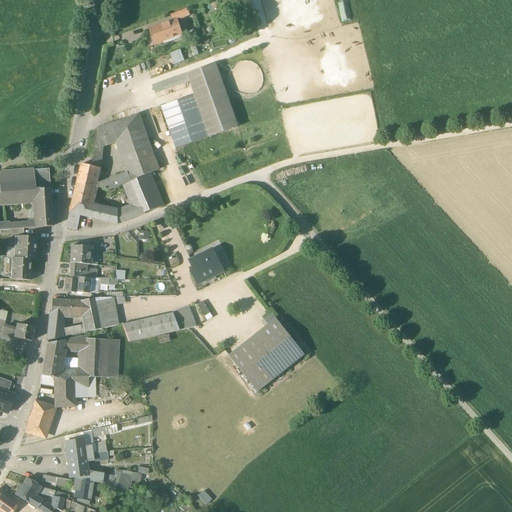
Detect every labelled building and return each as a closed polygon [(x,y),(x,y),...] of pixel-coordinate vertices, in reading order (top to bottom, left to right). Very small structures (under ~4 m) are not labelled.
[(187,9),(171,15),(173,21),(177,19),(178,20),(190,15),(187,9)] [(173,21),(149,29),(152,37),(151,37),(151,38),(152,38),(154,46),(163,43),(164,45),(184,37),(178,20),(177,19),(173,21)] [(214,48),(228,46),(227,39),(213,42),(214,48)] [(215,65),(188,74),(211,137),(238,127),(215,65)] [(194,95),(161,107),(176,149),(209,137),(194,95)] [(139,115),(111,125),(117,142),(123,157),(150,148),(139,115)] [(111,125),(97,130),(94,150),(103,147),(117,142),(111,125)] [(103,147),(94,150),(93,159),(102,160),(103,147)] [(150,148),(123,157),(128,172),(131,182),(132,181),(148,175),(158,170),(150,148)] [(101,169),(82,164),(77,184),(96,188),(97,184),(101,169)] [(49,170),(33,171),(34,181),(34,190),(50,189),(49,170)] [(128,172),(97,184),(96,188),(110,191),(110,190),(131,182),(128,172)] [(148,175),(132,181),(135,188),(142,204),(145,214),(162,207),(148,175)] [(34,181),(0,183),(0,195),(1,205),(3,206),(12,205),(12,204),(35,202),(34,190),(34,181)] [(131,182),(110,190),(110,194),(113,195),(114,197),(135,188),(132,181),(131,182)] [(96,188),(77,184),(70,213),(80,216),(88,218),(91,207),(96,188)] [(50,189),(34,190),(35,202),(51,200),(50,189)] [(51,200),(35,202),(36,224),(37,228),(53,227),(51,200)] [(142,204),(118,211),(118,224),(145,214),(142,204)] [(118,211),(91,207),(88,218),(118,224),(118,211)] [(80,216),(70,213),(68,222),(67,228),(76,230),(80,216)] [(36,238),(17,237),(16,259),(32,259),(35,260),(36,238)] [(91,248),(71,246),(70,264),(87,265),(90,265),(91,248)] [(212,250),(191,261),(194,269),(191,270),(197,282),(222,270),(212,250)] [(16,259),(13,259),(12,280),(31,281),(32,259),(16,259)] [(87,265),(70,264),(69,277),(90,280),(90,279),(90,270),(86,269),(87,265)] [(117,271),(117,280),(126,280),(126,271),(117,271)] [(90,280),(69,277),(69,279),(64,278),(63,291),(76,293),(76,292),(89,293),(90,280)] [(112,298),(95,299),(101,329),(117,326),(112,298)] [(95,299),(80,301),(84,317),(85,324),(87,332),(101,329),(95,299)] [(70,301),(52,300),(50,316),(62,316),(69,317),(70,301)] [(80,301),(70,301),(69,317),(84,317),(80,301)] [(210,314),(203,302),(198,305),(205,317),(210,314)] [(187,306),(172,312),(173,314),(180,331),(195,328),(187,306)] [(173,314),(122,325),(129,342),(180,331),(173,314)] [(62,316),(50,316),(47,341),(61,338),(61,330),(62,316)] [(276,319),(229,356),(258,392),(305,355),(276,319)] [(85,324),(61,330),(61,338),(87,332),(85,324)] [(34,328),(17,325),(16,331),(15,339),(31,342),(34,328)] [(4,328),(3,328),(1,335),(15,339),(16,331),(4,328)] [(87,336),(64,341),(62,350),(86,352),(86,340),(87,340),(87,336)] [(87,340),(86,340),(86,352),(84,378),(100,378),(102,340),(87,340)] [(119,341),(102,340),(100,378),(117,377),(119,341)] [(64,341),(47,344),(46,348),(62,350),(64,341)] [(62,350),(46,348),(41,376),(49,377),(54,378),(57,379),(58,374),(62,350)] [(74,373),(58,374),(57,379),(54,378),(54,387),(54,408),(55,408),(74,408),(74,373)] [(49,377),(41,376),(40,384),(48,386),(49,377)] [(0,391),(7,394),(11,383),(0,378),(0,391)] [(0,411),(7,414),(14,396),(7,394),(0,391),(0,411)] [(54,408),(35,402),(24,433),(45,440),(55,408),(54,408)] [(148,417),(138,419),(138,420),(134,421),(135,426),(150,422),(148,417)] [(110,426),(89,431),(91,438),(102,436),(102,434),(112,432),(110,426)] [(81,433),(64,437),(65,442),(83,440),(81,433)] [(83,440),(65,442),(66,456),(85,454),(84,447),(83,440)] [(105,443),(90,445),(90,446),(84,447),(85,454),(106,451),(105,443)] [(107,452),(85,454),(86,462),(100,461),(108,461),(107,452)] [(85,454),(66,456),(69,478),(73,478),(77,477),(88,476),(87,473),(86,462),(85,454)] [(140,482),(147,483),(149,468),(142,467),(140,482)] [(123,472),(116,471),(115,475),(117,476),(117,477),(113,477),(111,486),(126,488),(130,489),(131,481),(130,481),(131,476),(123,474),(123,472)] [(104,475),(90,472),(87,473),(88,476),(89,482),(92,483),(101,484),(103,476),(104,475)] [(56,478),(43,476),(42,482),(56,484),(56,478)] [(113,477),(103,476),(101,484),(111,486),(113,477)] [(69,480),(56,478),(56,484),(70,487),(69,482),(69,480)] [(39,487),(26,479),(22,485),(36,493),(39,487)] [(89,482),(77,480),(76,490),(74,498),(78,499),(90,501),(92,483),(89,482)] [(22,485),(21,485),(15,495),(29,504),(33,497),(36,493),(22,485)] [(126,488),(111,486),(110,490),(109,493),(124,496),(126,488)] [(0,488),(0,508),(4,511),(8,511),(17,501),(0,488)] [(55,492),(43,489),(42,494),(52,497),(54,497),(55,493),(55,492)] [(43,502),(33,497),(29,504),(43,511),(53,511),(55,509),(50,507),(43,502)] [(54,497),(52,497),(50,507),(55,509),(61,511),(62,506),(64,500),(61,499),(54,497)] [(70,502),(64,500),(62,506),(69,509),(70,502)] [(70,502),(69,509),(76,511),(83,511),(85,508),(70,502)]
